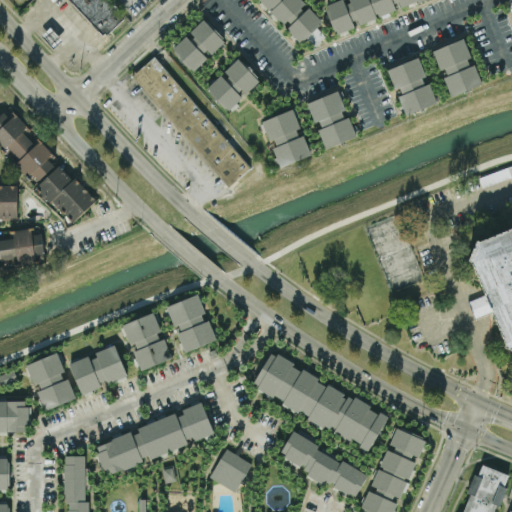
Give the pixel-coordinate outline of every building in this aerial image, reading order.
[(107,0),(69,0),(104,37),(124,18),(107,0)] [(322,22),(307,5),(301,0),(260,0),(285,27),(286,26),(300,42),(322,22)] [(422,0),(341,0),(326,3),(333,33),(357,27),(356,24),(375,19),(374,15),(398,9),(397,6),(422,0)] [(209,56),(225,41),(204,18),(190,30),(191,32),(173,49),(192,71),(209,56)] [(306,38),(314,47),(325,36),(317,27),(306,38)] [(432,49),(440,70),(442,69),(452,95),(481,84),(471,58),(464,38),(432,49)] [(227,187),(249,168),(155,55),(133,73),(227,187)] [(222,72),(206,88),(228,110),(244,94),(244,95),(260,80),(238,57),(222,72)] [(405,114),(435,103),(418,57),(388,68),(399,95),(398,95),(405,114)] [(308,101),(318,129),(325,148),(355,137),(345,110),(345,109),(338,90),(308,101)] [(280,167),(310,155),(293,109),(263,120),(273,148),(280,167)] [(0,144),(69,224),(94,202),(16,111),(9,117),(4,111),(0,114),(0,144)] [(17,185),(0,184),(0,217),(16,218),(17,185)] [(391,291),(422,279),(398,213),(367,225),(391,291)] [(511,350),(504,347),(505,344),(492,311),(472,261),(469,260),(477,239),(480,241),(511,227),(511,350)] [(217,340),(209,319),(207,320),(198,294),(168,305),(177,333),(185,352),(217,340)] [(141,370),(171,358),(160,331),(161,331),(153,311),(122,324),(131,347),(132,347),(141,370)] [(69,363),(81,394),(104,385),(104,384),(127,375),(114,344),(94,351),(95,353),(69,363)] [(387,416),(270,351),(252,384),(283,401),(282,403),(329,429),(329,428),(369,449),(387,416)] [(75,398),(68,377),(66,378),(57,352),(26,363),(43,409),(75,398)] [(0,374),(0,384),(16,379),(14,370),(0,374)] [(0,431),(28,431),(28,400),(0,400),(0,431)] [(95,444),(105,474),(150,459),(150,457),(188,444),(187,441),(213,432),(202,401),(181,408),(182,411),(137,426),(138,430),(95,444)] [(426,438),(395,426),(391,436),(390,444),(386,449),(381,460),(380,469),(377,469),(371,484),(377,487),(376,493),(368,489),(361,505),(361,509),(368,511),(392,511),(397,501),(400,497),(407,480),(411,477),(412,470),(416,460),(419,456),(426,438)] [(290,433),(279,455),(309,470),(306,475),(330,487),(331,485),(355,497),(368,472),(290,433)] [(209,476),(235,491),(251,463),(225,448),(209,476)] [(68,511),(86,511),(86,454),(64,455),(64,502),(68,502),(68,511)] [(0,488),(9,489),(9,458),(0,457),(0,488)] [(495,511),(506,472),(481,465),(479,474),(470,472),(459,511),(495,511)] [(0,511),(8,511),(8,502),(0,502),(0,511)]
